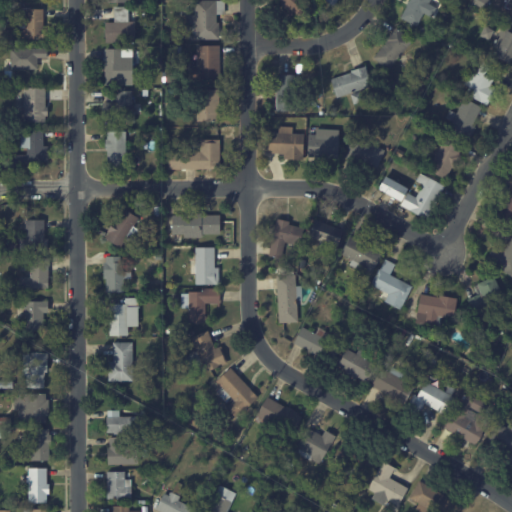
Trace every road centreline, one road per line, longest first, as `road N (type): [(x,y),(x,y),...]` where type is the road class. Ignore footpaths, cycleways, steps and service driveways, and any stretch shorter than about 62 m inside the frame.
road 1 (residential): [(79,511),(76,0)]
road 2 (residential): [(78,188),(311,190),(347,199),(444,250)]
road 3 (residential): [(274,365),(251,333),(249,0)]
road 4 (residential): [(274,365),(511,504)]
road 5 (residential): [(444,250),(511,120)]
road 6 (residential): [(250,47),(343,37),(375,0)]
